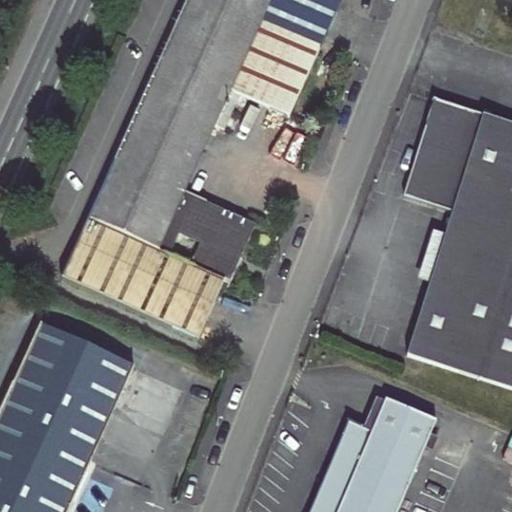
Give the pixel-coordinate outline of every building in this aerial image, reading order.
[(342,0),(187,0),(89,218),(62,280),(198,342),(223,285),(227,288),(255,226),(184,193),(215,126),(225,130),(240,98),(289,119),(342,0)] [(511,125),(434,101),(403,198),(451,213),(406,356),(511,389),(511,125)] [(67,511),(133,369),(41,327),(0,415),(0,511),(67,511)] [(371,432),(384,402),(376,398),(364,428),(371,432)] [(397,511),(435,423),(384,402),(371,432),(364,428),(348,422),(309,511),(397,511)]
